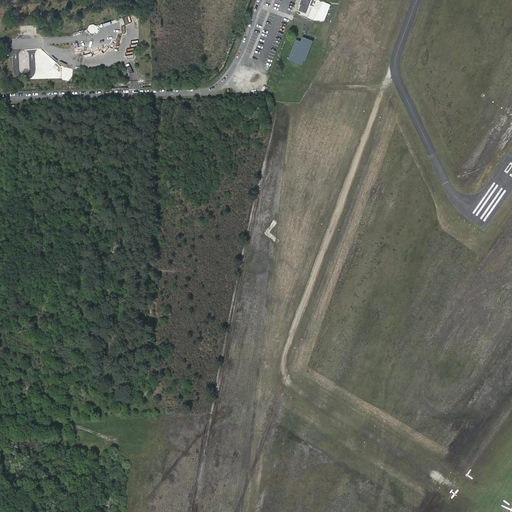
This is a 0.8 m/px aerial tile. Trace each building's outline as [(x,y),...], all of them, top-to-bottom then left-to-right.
[(299,0),(295,10),(299,12),(298,14),(312,20),(319,2),(319,0),(299,0)] [(319,1),(312,20),(320,20),(326,4),(319,1)] [(90,29),(92,31),(97,30),(98,27),(97,23),(94,21),(90,22),(89,25),(90,29)] [(310,52),(315,40),(312,39),(304,36),(302,41),(297,39),(289,60),(304,65),(306,60),(307,61),(309,54),(310,52)] [(88,440),(83,440),(84,446),(101,447),(101,441),(95,440),(95,436),(88,435),(88,440)] [(126,440),(125,449),(143,451),(145,442),(126,440)]
